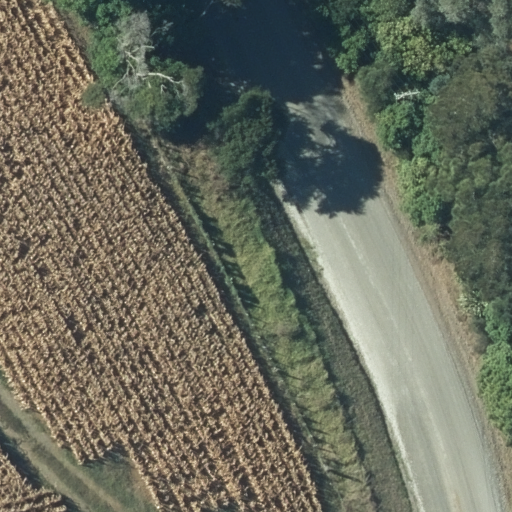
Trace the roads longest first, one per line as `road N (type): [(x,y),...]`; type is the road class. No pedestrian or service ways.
road 1 (tertiary): [(453,511),(367,269),(239,0)]
road 2 (track): [(102,511),(65,481),(0,398)]
